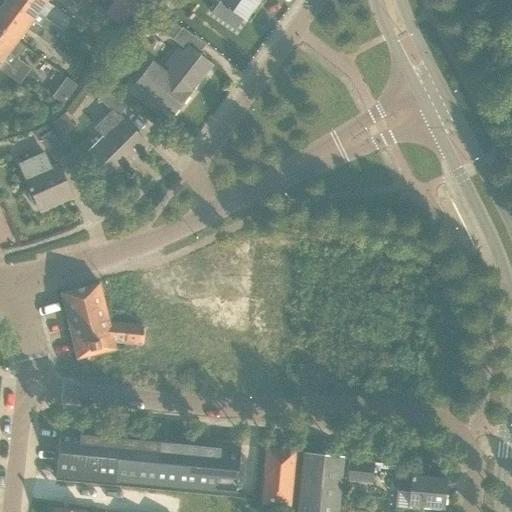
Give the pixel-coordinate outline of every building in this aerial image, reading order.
[(42,0),(5,0),(4,2),(53,38),(60,29),(44,18),(53,6),(47,2),(46,3),(42,0)] [(216,0),(245,20),(258,0),(216,0)] [(4,2),(0,7),(0,29),(17,42),(26,30),(48,46),(53,38),(4,2)] [(120,5),(110,18),(121,26),(131,13),(120,5)] [(159,12),(151,23),(173,40),(181,29),(159,12)] [(0,29),(0,60),(24,78),(31,68),(18,59),(25,48),(17,42),(0,29)] [(104,47),(95,41),(91,47),(92,52),(98,56),(104,47)] [(146,71),(133,88),(171,117),(191,92),(190,91),(202,77),(212,65),(198,55),(188,46),(185,49),(183,52),(178,49),(166,64),(171,68),(166,73),(163,70),(153,63),(146,71)] [(24,78),(0,60),(0,69),(20,84),(24,78)] [(62,106),(76,86),(66,78),(51,98),(62,106)] [(105,89),(97,99),(110,109),(118,116),(119,115),(126,106),(105,89)] [(102,138),(87,153),(113,178),(121,170),(118,166),(131,153),(134,157),(144,147),(148,143),(120,116),(119,115),(118,116),(110,109),(107,113),(92,128),(102,137),(102,138)] [(69,121),(64,115),(54,123),(59,129),(69,121)] [(46,125),(34,133),(38,140),(50,132),(46,125)] [(53,163),(65,154),(50,132),(38,140),(53,163)] [(30,193),(26,195),(31,206),(34,204),(36,208),(54,200),(56,206),(72,200),(59,167),(50,170),(44,155),(19,165),(30,193)] [(61,292),(69,325),(107,316),(100,282),(61,292)] [(141,344),(143,326),(109,323),(107,316),(69,325),(76,358),(103,351),(115,348),(114,342),(141,344)] [(57,477),(117,484),(122,436),(62,430),(57,477)] [(117,484),(176,490),(181,442),(122,436),(117,484)] [(242,449),(181,442),(176,490),(237,496),(242,449)] [(294,452),(274,450),(267,449),(263,489),(262,502),(289,504),(294,452)] [(337,511),(343,456),(320,454),(303,453),(297,511),(337,511)] [(373,483),(375,463),(351,460),(349,480),(373,483)] [(391,474),(390,489),(399,490),(400,489),(401,475),(391,474)] [(399,490),(399,492),(411,493),(411,505),(445,508),(447,479),(401,475),(400,489),(399,490)]
